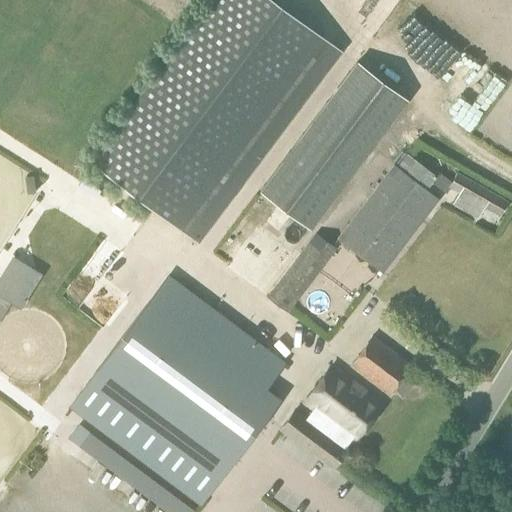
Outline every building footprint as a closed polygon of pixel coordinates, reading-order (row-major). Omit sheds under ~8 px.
[(197,243),(341,51),(272,0),(209,0),(88,162),(197,243)] [(361,20),(374,3),(370,0),(359,0),(351,12),(361,20)] [(358,61),(260,190),(309,227),(406,98),(358,61)] [(435,177),(404,154),(339,239),(382,271),(437,199),(426,190),(435,177)] [(499,215),(507,201),(457,173),(449,187),(459,192),(453,203),(477,217),(484,206),(499,215)] [(336,243),(318,229),(267,296),(286,310),(336,243)] [(13,257),(0,278),(0,296),(20,309),(41,275),(13,257)] [(202,503),(228,469),(279,399),(265,388),(284,362),(168,275),(71,405),(202,503)] [(387,391),(407,365),(373,338),(352,364),(387,391)] [(305,422),(343,450),(352,438),(353,440),(381,402),(331,365),(303,403),(313,410),(305,422)] [(330,468),(343,450),(305,422),(293,413),(280,431),(330,468)] [(132,462),(126,473),(144,483),(151,471),(132,462)]
